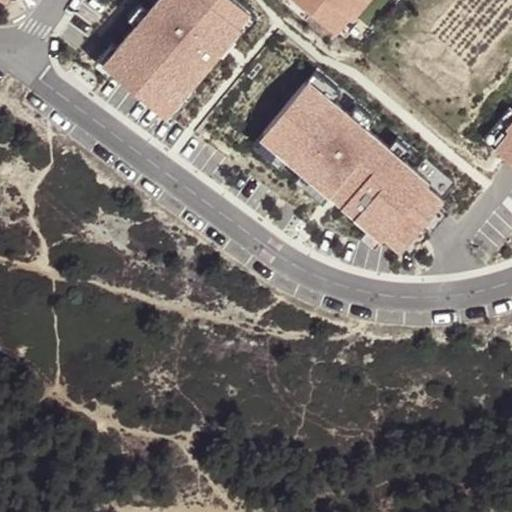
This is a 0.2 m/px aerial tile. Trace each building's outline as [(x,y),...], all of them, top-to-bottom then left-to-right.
[(121,50),(108,65),(165,113),(178,98),(181,100),(193,85),(243,27),(236,21),(248,7),(239,0),(157,0),(150,9),(138,23),(118,47),(121,50)] [(305,0),(291,0),(308,14),(314,8),(305,0)] [(305,0),(314,8),(339,28),(341,26),(353,11),(356,13),(367,0),(305,0)] [(138,23),(150,9),(142,2),(130,16),(138,23)] [(248,7),(236,21),(250,33),(262,19),(248,7)] [(341,26),(348,33),(361,18),(356,13),(353,11),(341,26)] [(118,47),(113,43),(95,63),(104,71),(121,50),(118,47)] [(311,78),(302,89),(318,103),(320,100),(332,110),(339,101),(311,78)] [(165,113),(160,118),(170,126),(198,89),(193,85),(181,100),(178,98),(165,113)] [(427,222),(441,206),(424,192),(426,189),(400,167),(387,156),(364,137),(347,123),(332,110),(320,100),(318,103),(302,89),(259,138),(275,152),(273,155),(284,164),(315,190),(342,213),(396,258),(427,222)] [(354,114),(347,123),(364,137),(371,129),(354,114)] [(511,122),(502,134),(505,136),(491,153),(511,170),(511,122)] [(275,152),(259,138),(250,149),(277,172),(284,164),(273,155),(275,152)] [(387,156),(400,167),(407,159),(394,148),(387,156)] [(342,213),(315,190),(308,198),(335,221),(342,213)]
